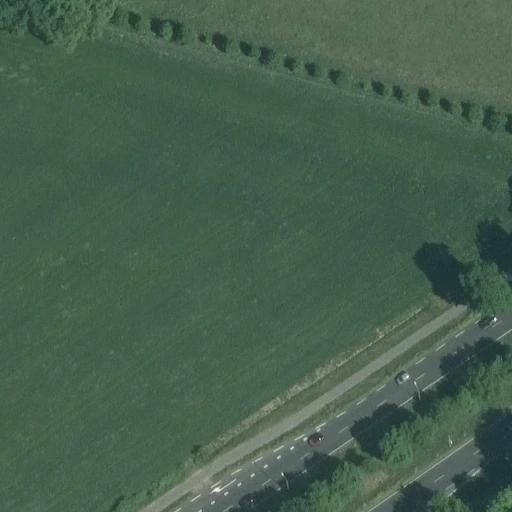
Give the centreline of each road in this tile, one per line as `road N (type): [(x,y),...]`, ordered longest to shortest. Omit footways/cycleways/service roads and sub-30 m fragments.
road 1 (primary): [(511,313),(221,511)]
road 2 (primary): [(390,511),(511,425)]
